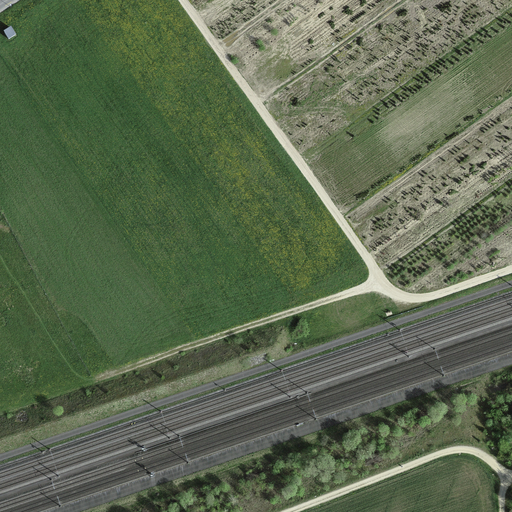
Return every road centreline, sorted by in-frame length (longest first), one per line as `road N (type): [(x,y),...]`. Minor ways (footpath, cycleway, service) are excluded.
road 1 (track): [(511,270),(412,302),(393,296),(183,0)]
road 2 (track): [(293,511),(444,452),(478,453),(503,475)]
